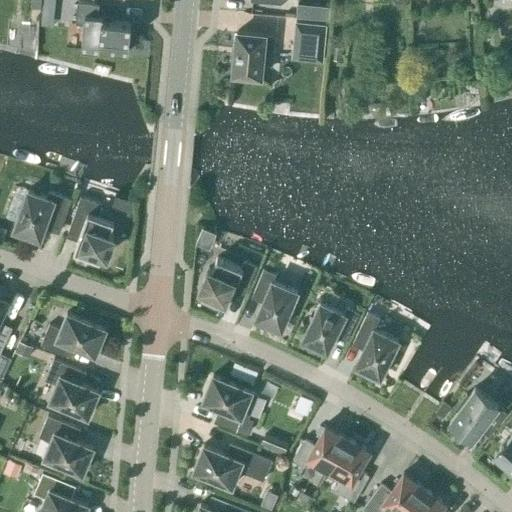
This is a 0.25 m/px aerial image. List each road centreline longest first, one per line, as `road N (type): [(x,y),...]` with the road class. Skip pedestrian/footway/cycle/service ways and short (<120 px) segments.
road 1 (residential): [(157,313),(356,398),(510,511)]
road 2 (residential): [(157,313),(185,0)]
road 3 (residential): [(139,511),(157,313)]
road 4 (residential): [(0,257),(157,313)]
